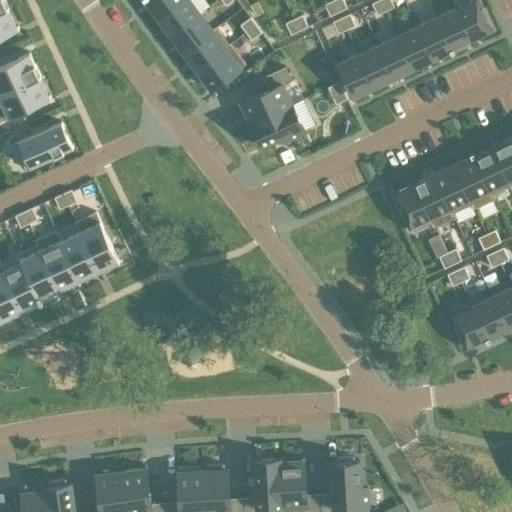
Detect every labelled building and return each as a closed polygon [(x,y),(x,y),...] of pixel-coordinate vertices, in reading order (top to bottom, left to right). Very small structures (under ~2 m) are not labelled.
[(6,0),(0,0),(0,8),(8,5),(6,0)] [(146,0),(158,16),(179,0),(146,0)] [(191,0),(179,0),(158,16),(171,33),(200,11),(191,0)] [(333,0),(331,0),(325,3),(330,15),(339,11),(333,0)] [(343,0),(333,0),(339,11),(347,7),(343,0)] [(381,0),(376,0),(372,2),(377,14),(386,10),(381,0)] [(391,0),(381,0),(386,10),(394,6),(391,0)] [(477,0),(468,0),(456,6),(471,39),(492,29),(477,0)] [(8,5),(0,8),(0,36),(19,28),(8,5)] [(456,6),(436,15),(452,48),(453,51),(455,50),(453,47),(471,39),(456,6)] [(200,11),(171,33),(184,50),(217,26),(216,25),(212,28),(200,11)] [(350,13),(341,17),(347,28),(355,24),(350,13)] [(303,14),(294,18),(300,30),(308,26),(303,14)] [(436,15),(417,24),(432,57),(450,49),(452,52),(453,51),(452,48),(436,15)] [(251,16),(240,24),(246,31),(256,24),(251,16)] [(341,17),(333,21),(338,32),(347,28),(341,17)] [(294,18),(286,22),(291,34),(300,30),(294,18)] [(256,24),(246,31),(252,39),(262,31),(256,24)] [(417,24),(397,34),(413,66),(432,57),(417,24)] [(217,26),(184,50),(197,68),(231,42),(230,41),(229,42),(217,26)] [(397,34),(378,43),(393,76),(413,66),(397,34)] [(231,42),(197,68),(212,88),(246,63),(231,42)] [(378,43),(358,52),(373,85),(393,76),(378,43)] [(30,51),(0,64),(0,92),(40,74),(30,51)] [(338,62),(353,94),(373,85),(358,52),(338,62)] [(268,88),(241,101),(251,121),(249,122),(250,123),(293,103),(283,83),(292,79),(285,65),(262,76),(268,88)] [(40,74),(0,92),(0,120),(51,97),(40,74)] [(339,81),(328,86),(336,103),(348,98),(343,89),(339,81)] [(293,103),(250,123),(260,145),(281,135),(289,131),(291,137),(306,130),(293,103)] [(62,120),(14,142),(26,168),(74,146),(62,120)] [(511,135),(493,145),(511,185),(511,135)] [(473,150),(472,151),(494,198),(495,197),(493,193),(510,184),(511,188),(511,185),(493,145),(475,154),(473,150)] [(472,155),(454,164),(474,207),(494,198),(472,151),(470,152),(472,155)] [(454,164),(434,173),(455,216),(456,216),(454,211),(471,203),(473,207),(474,207),(454,164)] [(416,181),(415,182),(435,225),(455,216),(434,173),(424,177),(416,180),(416,181)] [(415,182),(394,192),(413,231),(432,221),(434,226),(435,225),(415,182)] [(71,188),(63,192),(68,204),(73,202),(77,200),(71,188)] [(63,192),(54,196),(60,208),(68,204),(63,192)] [(32,207),(24,210),(29,222),(38,218),(32,207)] [(24,210),(15,214),(21,226),(29,222),(24,210)] [(96,210),(76,220),(99,271),(100,270),(98,266),(115,258),(117,262),(120,261),(96,210)] [(57,228),(56,229),(80,280),(81,279),(79,275),(96,267),(98,271),(99,271),(76,220),(75,220),(79,229),(61,237),(57,228)] [(56,229),(36,238),(60,289),(61,288),(59,284),(76,276),(78,280),(80,280),(56,229)] [(495,229),(487,233),(492,244),(500,240),(495,229)] [(487,233),(478,237),(483,249),(492,244),(487,233)] [(37,243),(19,251),(42,301),(43,301),(42,297),(40,293),(57,285),(59,289),(60,289),(36,238),(35,238),(37,243)] [(503,246),(495,250),(500,262),(509,258),(503,246)] [(456,247),(447,251),(453,263),(461,259),(456,247)] [(495,250),(486,254),(492,266),(500,262),(495,250)] [(0,259),(0,262),(22,310),(24,310),(22,306),(39,298),(41,302),(42,301),(19,251),(18,252),(20,256),(2,265),(0,259)] [(447,251),(439,255),(444,267),(453,263),(447,251)] [(0,262),(0,313),(3,320),(4,319),(2,315),(19,307),(21,311),(22,310),(0,262)] [(464,265),(456,269),(461,280),(470,276),(464,265)] [(456,269),(447,273),(453,285),(461,280),(456,269)] [(511,286),(511,285),(492,294),(507,327),(511,324),(511,286)] [(492,294),(472,304),(488,336),(489,339),(491,338),(489,335),(507,327),(492,294)] [(472,304),(452,313),(467,346),(486,337),(488,340),(489,339),(488,336),(472,304)] [(333,491),(320,492),(320,511),(368,511),(367,486),(361,486),(360,460),(354,460),(354,455),(336,456),(336,461),(331,461),(333,491)] [(256,495),(243,496),(243,511),(282,511),(279,457),(254,459),(256,495)] [(280,457),(279,457),(282,511),(320,511),(320,492),(306,492),(305,458),(281,460),(280,457)] [(206,468),(203,469),(205,511),(243,511),(243,496),(230,497),(228,467),(224,467),(224,463),(206,464),(206,468)] [(146,466),(121,469),(127,511),(166,511),(165,500),(151,502),(146,466)] [(102,510),(89,511),(88,511),(127,511),(121,469),(96,473),(102,510)] [(166,500),(165,500),(166,511),(205,511),(203,469),(178,470),(180,499),(166,500)] [(49,485),(46,486),(49,511),(88,511),(89,511),(85,511),(75,511),(71,482),(67,482),(66,478),(49,480),(49,485)] [(24,511),(49,511),(46,486),(45,486),(45,488),(22,492),(24,511)] [(407,511),(403,502),(381,511),(407,511)]
